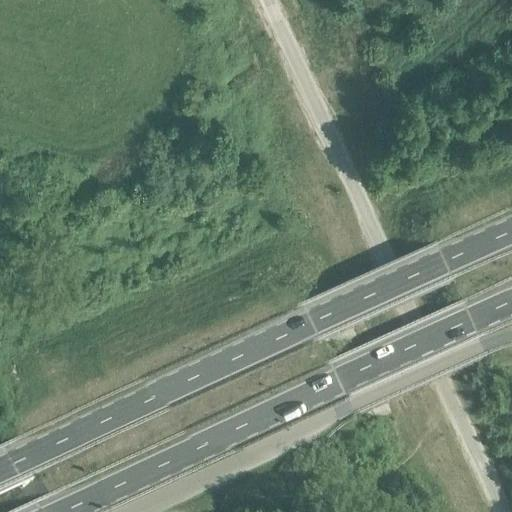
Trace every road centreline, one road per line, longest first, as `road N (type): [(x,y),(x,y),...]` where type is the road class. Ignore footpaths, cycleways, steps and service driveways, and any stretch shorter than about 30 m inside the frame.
road 1 (trunk): [(511,233),(0,470)]
road 2 (unclassified): [(501,511),(267,0)]
road 3 (trunk): [(66,511),(511,308)]
road 4 (unclassified): [(129,511),(511,336)]
